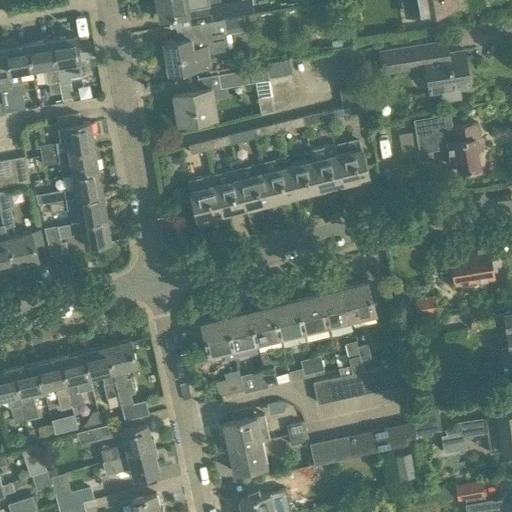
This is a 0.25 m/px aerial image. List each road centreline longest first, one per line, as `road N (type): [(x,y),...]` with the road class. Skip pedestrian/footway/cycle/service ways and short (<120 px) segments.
road 1 (residential): [(155,279),(380,223),(511,201)]
road 2 (residential): [(155,279),(107,1)]
road 3 (residential): [(204,511),(155,279)]
road 4 (residential): [(0,318),(155,279)]
